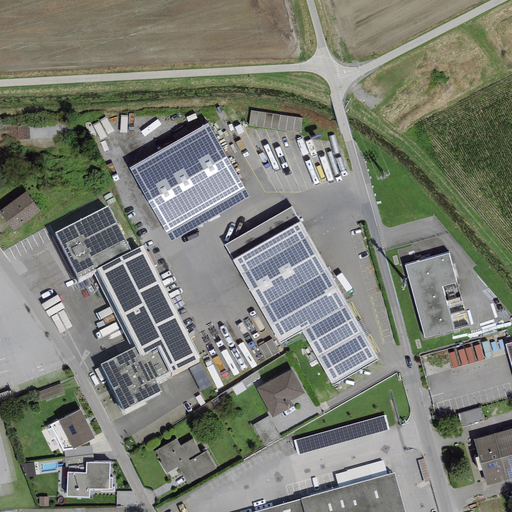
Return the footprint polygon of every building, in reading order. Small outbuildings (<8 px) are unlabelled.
[(302,130),(304,114),(252,109),(251,126),(302,130)] [(29,136),(29,123),(7,123),(7,124),(1,124),(1,136),(29,136)] [(208,125),(130,169),(171,242),(249,198),(208,125)] [(0,210),(0,211),(14,231),(40,213),(26,192),(0,210)] [(109,206),(56,233),(79,279),(97,270),(132,252),(109,206)] [(377,361),(291,208),(223,246),(279,344),(302,331),(333,385),(377,361)] [(201,358),(144,246),(132,252),(97,270),(135,346),(140,356),(158,348),(170,372),(171,373),(201,358)] [(448,253),(404,265),(424,338),(454,330),(442,286),(456,282),(448,253)] [(260,345),(267,358),(281,351),(273,338),(260,345)] [(451,349),(453,367),(485,362),(482,345),(451,349)] [(140,356),(135,346),(100,363),(124,410),(162,391),(155,379),(170,372),(158,348),(140,356)] [(291,369),(256,388),(272,418),(293,406),(290,400),(303,393),(291,369)] [(42,398),(64,389),(62,382),(39,391),(42,398)] [(481,406),(462,412),(467,425),(486,419),(481,406)] [(80,410),(58,421),(73,449),(94,438),(80,410)] [(389,429),(385,414),(294,440),(298,455),(389,429)] [(511,428),(473,440),(486,486),(511,478),(511,428)] [(176,439),(155,451),(167,473),(178,467),(187,484),(216,468),(206,450),(201,453),(193,439),(180,446),(176,439)] [(110,463),(86,463),(86,473),(67,472),(66,496),(89,497),(89,488),(101,489),(101,492),(114,492),(114,487),(112,487),(112,478),(109,478),(110,463)] [(404,511),(394,475),(258,511),(404,511)] [(503,511),(499,495),(477,501),(479,511),(503,511)]
